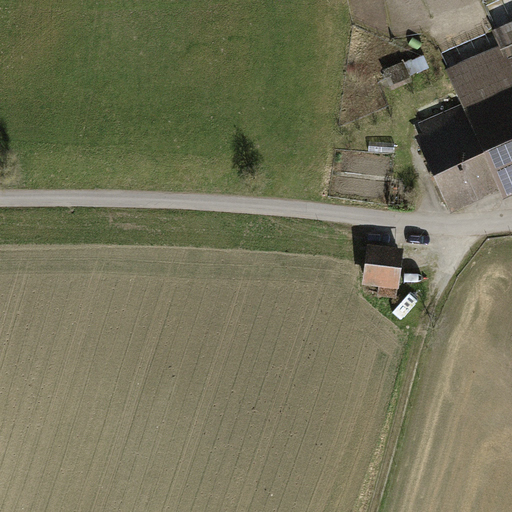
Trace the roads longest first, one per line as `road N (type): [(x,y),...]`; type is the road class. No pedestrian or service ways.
road 1 (unclassified): [(511,223),(437,227),(283,206),(0,196)]
road 2 (track): [(376,511),(424,336),(457,259),(493,224)]
